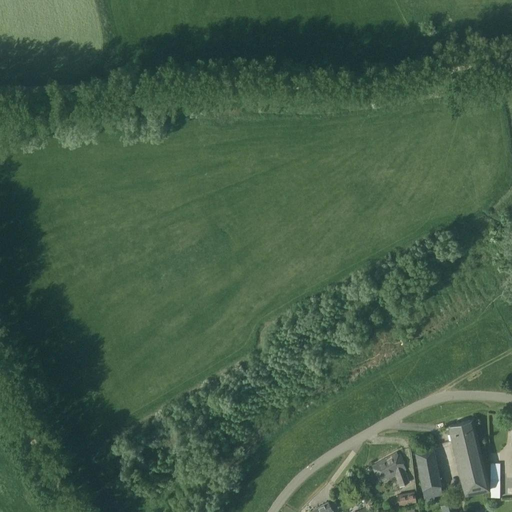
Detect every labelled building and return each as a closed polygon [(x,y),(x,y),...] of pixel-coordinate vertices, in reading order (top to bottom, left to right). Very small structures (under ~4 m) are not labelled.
[(487,479),(473,419),(448,425),(462,485),(487,479)] [(397,452),(372,466),(376,474),(380,479),(386,476),(387,478),(394,475),(399,486),(409,482),(405,470),(406,469),(397,452)] [(436,461),(417,464),(424,498),(434,496),(442,494),(436,461)] [(490,463),(490,480),(499,480),(499,463),(490,463)] [(413,492),(397,495),(399,505),(415,502),(413,492)] [(331,511),(330,509),(331,509),(327,502),(313,509),(314,511),(331,511)] [(451,503),(440,505),(441,511),(457,511),(455,502),(451,503)]
